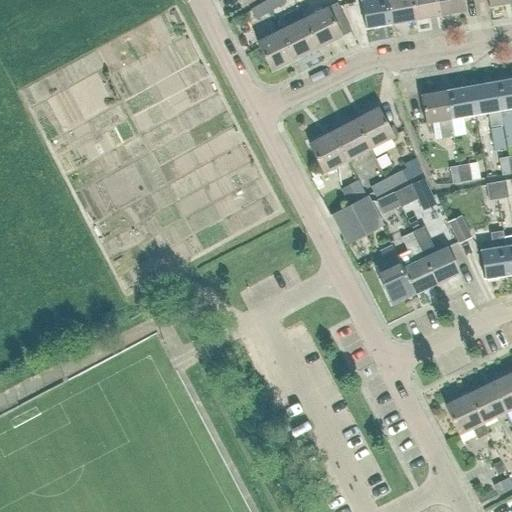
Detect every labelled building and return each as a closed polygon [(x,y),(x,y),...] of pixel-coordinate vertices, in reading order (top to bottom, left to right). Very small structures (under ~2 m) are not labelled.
[(256,19),(271,10),(265,0),(264,0),(250,8),(256,19)] [(284,0),(265,0),(271,10),(286,2),(284,0)] [(360,0),(365,27),(390,22),(386,0),(360,0)] [(411,0),(386,0),(390,22),(414,18),(411,0)] [(411,0),(414,18),(439,14),(436,0),(411,0)] [(436,0),(439,14),(464,9),(462,0),(436,0)] [(326,6),(303,18),(317,47),(341,35),(326,6)] [(303,18),(280,29),(295,58),(317,47),(303,18)] [(271,70),(295,58),(280,29),(257,40),(271,70)] [(511,77),(495,80),(503,124),(507,144),(511,143),(511,77)] [(490,127),(503,124),(495,80),(470,85),(475,112),(487,110),(490,127)] [(470,85),(445,89),(450,117),(451,117),(475,112),(470,85)] [(454,136),(451,117),(450,117),(445,89),(420,94),(425,121),(438,119),(441,138),(454,136)] [(378,107),(355,119),(370,148),(393,135),(378,107)] [(355,119),(332,130),(347,159),(370,148),(355,119)] [(323,172),(347,159),(332,130),(308,143),(323,172)] [(499,158),(502,175),(511,173),(509,156),(499,158)] [(469,163),(459,165),(462,182),(472,180),(469,163)] [(452,183),(462,182),(459,165),(449,166),(452,183)] [(400,170),(385,178),(391,188),(406,181),(400,170)] [(375,197),(391,188),(385,178),(370,186),(375,197)] [(434,203),(423,178),(410,184),(421,209),(434,203)] [(348,205),(355,201),(365,196),(366,195),(358,180),(347,186),(340,189),(348,205)] [(506,180),(496,182),(499,198),(509,197),(506,180)] [(499,198),(496,182),(486,183),(489,200),(499,198)] [(331,213),(337,224),(370,207),(365,196),(355,201),(348,205),(331,213)] [(370,207),(337,224),(347,242),(380,225),(370,207)] [(458,243),(471,237),(460,215),(447,221),(458,243)] [(432,252),(428,243),(421,227),(412,231),(436,283),(459,272),(446,246),(432,252)] [(490,232),(492,247),(479,249),(484,277),(509,273),(505,245),(502,230),(490,232)] [(411,262),(401,266),(414,293),(436,283),(412,231),(403,235),(410,251),(407,253),(411,262)] [(375,266),(380,276),(392,303),(414,293),(401,266),(392,245),(381,250),(386,261),(375,266)] [(511,371),(491,381),(506,411),(511,407),(511,371)] [(491,381),(468,392),(483,422),(506,411),(491,381)] [(488,433),(482,422),(483,422),(468,392),(444,404),(459,433),(472,427),(477,438),(488,433)] [(493,484),(498,494),(511,487),(511,484),(508,476),(493,484)]
